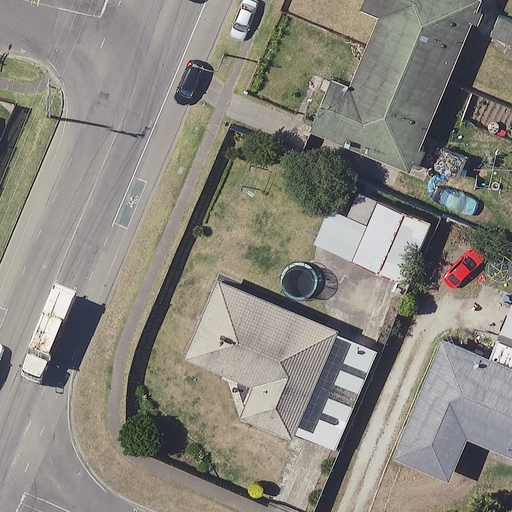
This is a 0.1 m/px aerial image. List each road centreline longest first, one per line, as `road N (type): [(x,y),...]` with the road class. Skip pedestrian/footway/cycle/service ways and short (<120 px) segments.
road 1 (secondary): [(162,32),(0,414)]
road 2 (residential): [(21,0),(162,32)]
